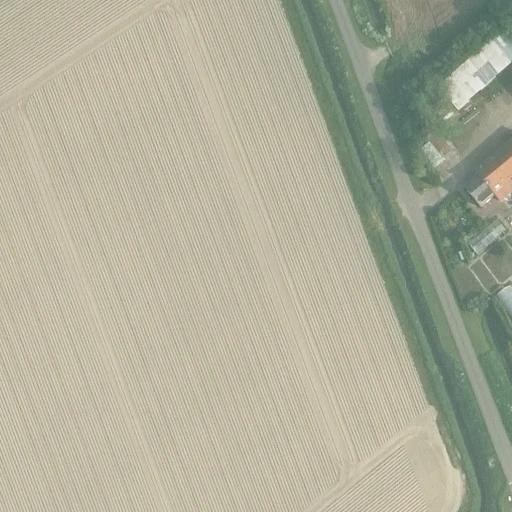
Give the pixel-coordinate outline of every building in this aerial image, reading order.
[(511,36),(506,29),(438,90),(458,114),(508,71),(511,75),(511,36)] [(458,117),(441,95),(426,106),(443,128),(458,117)] [(422,133),(444,161),(455,151),(433,124),(422,133)] [(511,142),(475,174),(478,177),(464,188),(481,209),(495,197),(500,203),(511,192),(511,142)] [(499,220),(471,243),(480,254),(508,231),(499,220)] [(511,285),(500,293),(511,313),(511,285)]
